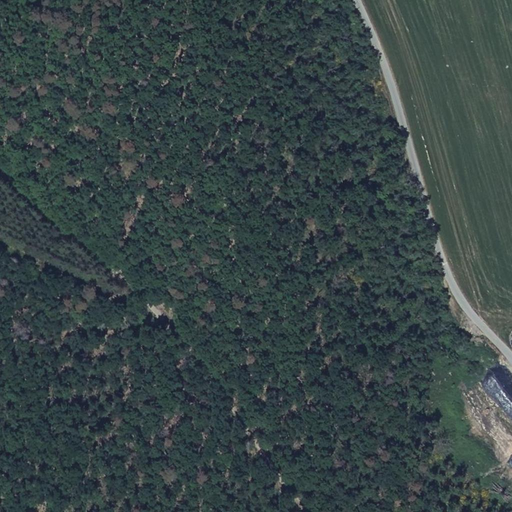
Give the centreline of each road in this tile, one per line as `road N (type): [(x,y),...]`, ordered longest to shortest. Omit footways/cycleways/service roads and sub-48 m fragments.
road 1 (track): [(0,175),(170,332),(303,511)]
road 2 (unclassified): [(355,0),(384,67),(448,286),(511,360)]
